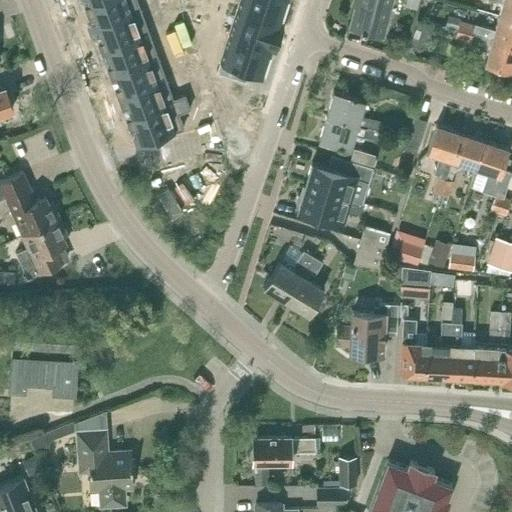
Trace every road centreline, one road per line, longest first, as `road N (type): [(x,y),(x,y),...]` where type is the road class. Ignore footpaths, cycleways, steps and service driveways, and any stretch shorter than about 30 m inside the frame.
road 1 (tertiary): [(208,310),(109,198),(30,0)]
road 2 (residential): [(301,44),(208,310)]
road 3 (residential): [(511,108),(301,44)]
road 4 (tertiary): [(439,402),(314,393),(254,350)]
road 5 (residential): [(206,511),(211,412),(254,350)]
